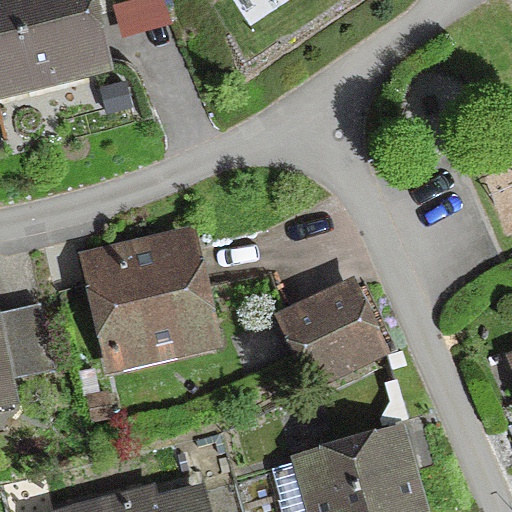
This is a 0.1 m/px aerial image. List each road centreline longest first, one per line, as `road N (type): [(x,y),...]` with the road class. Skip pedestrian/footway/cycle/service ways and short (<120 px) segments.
road 1 (residential): [(317,114),(504,511)]
road 2 (residential): [(0,230),(92,211),(220,165),(317,114)]
road 3 (residential): [(317,114),(444,0)]
